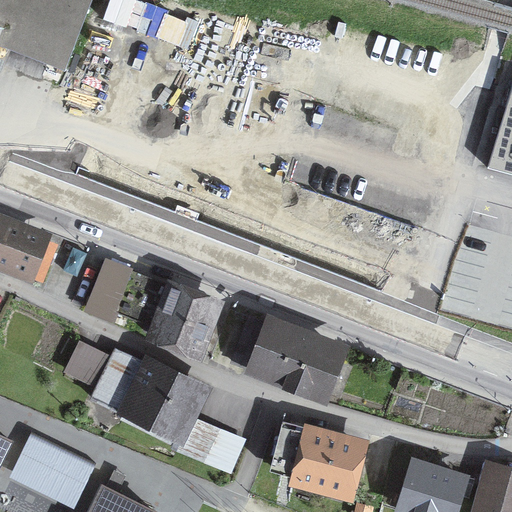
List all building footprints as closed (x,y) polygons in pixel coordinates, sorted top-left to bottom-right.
[(0,0),(0,28),(69,55),(86,12),(88,13),(93,0),(0,0)] [(153,0),(110,0),(105,18),(147,31),(156,1),(153,0)] [(92,50),(131,62),(139,37),(99,25),(92,50)] [(511,93),(499,127),(511,131),(511,93)] [(27,277),(41,282),(55,246),(42,239),(0,222),(0,269),(26,279),(27,277)] [(116,310),(147,322),(163,284),(107,262),(88,309),(113,318),(116,310)] [(215,304),(163,284),(147,322),(143,330),(197,352),(215,304)] [(248,368),(265,322),(251,317),(233,362),(248,368)] [(309,388),(321,393),(337,350),(273,325),(256,368),(292,382),(290,387),(293,388),(291,391),(306,396),(309,388)] [(107,359),(79,346),(67,370),(94,384),(107,359)] [(228,471),(241,439),(188,417),(201,390),(118,349),(93,398),(125,414),(123,418),(174,444),(178,435),(182,437),(176,450),(228,471)] [(277,471),(348,490),(360,446),(289,428),(277,471)] [(24,451),(85,481),(94,462),(33,432),(24,451)] [(153,511),(154,511),(103,486),(90,511),(0,511),(0,458),(9,440),(0,435),(0,511),(153,511)] [(452,511),(462,479),(414,464),(401,507),(415,511),(452,511)] [(511,511),(511,472),(492,467),(479,511),(511,511)]
